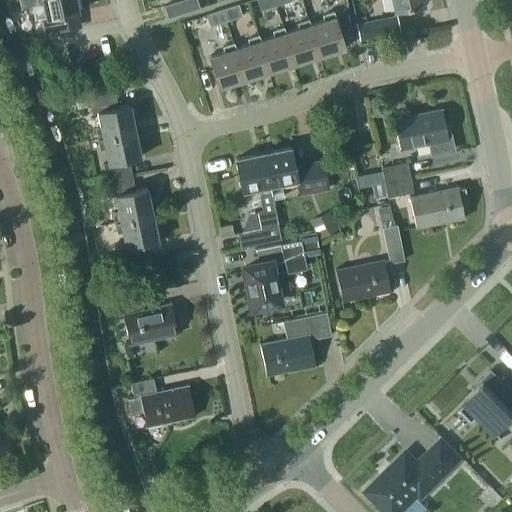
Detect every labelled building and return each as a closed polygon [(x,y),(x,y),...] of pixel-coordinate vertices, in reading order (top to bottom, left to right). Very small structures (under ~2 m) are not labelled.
[(75,0),(36,0),(37,3),(42,2),(45,17),(40,18),(43,35),(69,30),(66,14),(78,12),(75,0)] [(183,13),(179,0),(164,5),(168,17),(183,13)] [(196,0),(180,0),(179,0),(183,13),(199,8),(196,0)] [(277,5),(275,0),(258,0),(262,10),(277,5)] [(423,4),(422,0),(391,0),(393,10),(423,4)] [(237,4),(221,9),(225,21),(241,16),(237,4)] [(225,21),(221,9),(206,14),(210,26),(225,21)] [(323,19),(309,24),(319,55),(344,47),(332,11),(322,14),(323,19)] [(355,23),(359,40),(400,31),(396,14),(355,23)] [(298,27),(284,32),(294,63),(319,55),(309,24),(307,19),(297,22),(298,27)] [(282,27),(277,29),(272,30),(273,35),(259,40),(269,71),(294,63),(284,32),(282,27)] [(244,79),(269,71),(259,40),(257,35),(247,38),(248,43),(234,47),(244,79)] [(218,87),(244,79),(234,47),(233,43),(222,46),(224,51),(208,56),(218,87)] [(95,128),(97,138),(134,130),(129,104),(117,107),(114,91),(88,96),(92,113),(97,112),(100,127),(95,128)] [(441,107),(392,117),(399,149),(428,143),(430,153),(452,149),(447,125),(444,125),(441,107)] [(102,163),(105,178),(131,173),(128,159),(140,156),(134,130),(97,138),(99,148),(104,147),(107,162),(102,163)] [(290,147),(262,152),(272,200),(282,198),(283,197),(280,183),(296,179),(294,166),(290,147)] [(262,152),(234,158),(241,190),(257,187),(262,211),(257,212),(260,227),(237,232),(240,247),(280,239),(272,200),(262,152)] [(321,161),(294,166),(296,179),(299,194),(313,191),(327,188),(322,166),(321,161)] [(406,162),(380,167),(381,167),(381,170),(383,182),(409,176),(406,162)] [(112,211),(114,221),(152,214),(146,188),(134,190),(131,173),(105,178),(109,197),(114,196),(117,210),(112,211)] [(409,176),(383,182),(386,194),(386,197),(412,191),(409,176)] [(383,182),(371,185),(373,197),(386,194),(383,182)] [(463,218),(457,186),(408,195),(415,227),(463,218)] [(382,227),(393,225),(390,206),(378,208),(382,227)] [(318,238),(338,228),(329,210),(309,220),(318,238)] [(152,214),(114,221),(117,232),(122,231),(125,246),(120,247),(123,263),(149,258),(145,242),(157,240),(152,214)] [(393,225),(382,227),(389,263),(403,260),(396,224),(393,225)] [(257,264),(244,267),(252,306),(277,301),(271,273),(305,267),(303,255),(319,252),(314,232),(299,235),(300,239),(280,243),(254,248),(257,264)] [(95,262),(108,260),(106,248),(93,251),(95,262)] [(383,258),(334,268),(341,300),(389,290),(383,258)] [(177,334),(170,302),(138,308),(135,295),(112,300),(116,315),(122,313),(128,344),(177,334)] [(286,337),(259,343),(265,375),(314,365),(308,334),(314,332),(315,338),(330,335),(326,312),(282,320),(286,337)] [(477,415),(501,439),(502,438),(496,433),(511,417),(511,390),(491,368),(471,388),(476,392),(459,408),(472,421),(477,415)] [(142,410),(145,426),(194,416),(187,385),(155,391),(152,377),(130,382),(132,396),(128,397),(131,412),(142,410)] [(0,449),(12,439),(0,426),(0,449)] [(416,462),(406,452),(368,490),(389,511),(396,511),(416,492),(421,497),(461,457),(441,437),(416,462)]
